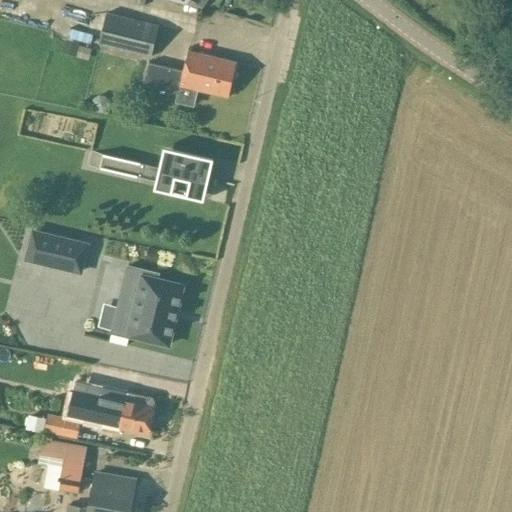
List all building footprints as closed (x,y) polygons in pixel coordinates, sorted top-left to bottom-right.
[(208,0),(169,0),(203,9),(208,0)] [(98,45),(151,59),(160,26),(106,13),(98,45)] [(72,27),(69,36),(90,42),(93,34),(72,27)] [(194,107),(198,90),(228,98),(236,63),(188,51),(184,71),(149,62),(143,85),(177,94),(175,102),(194,107)] [(165,148),(157,182),(155,190),(204,201),(213,159),(165,148)] [(137,177),(140,163),(93,152),(89,166),(137,177)] [(87,245),(33,232),(26,258),(81,272),(87,245)] [(167,343),(181,286),(156,280),(158,274),(128,266),(119,305),(136,309),(130,334),(167,343)] [(125,393),(111,390),(93,385),(85,420),(102,424),(101,426),(103,426),(103,430),(118,433),(120,429),(147,436),(154,406),(153,406),(154,402),(152,399),(127,392),(127,394),(125,393)] [(81,408),(83,388),(70,387),(68,407),(81,408)] [(78,439),(82,421),(49,413),(45,432),(78,439)] [(59,490),(79,494),(87,446),(43,439),(41,452),(40,452),(38,464),(63,469),(59,490)] [(93,487),(89,508),(67,504),(65,511),(129,511),(132,494),(133,494),(135,482),(95,474),(92,487),(93,487)]
